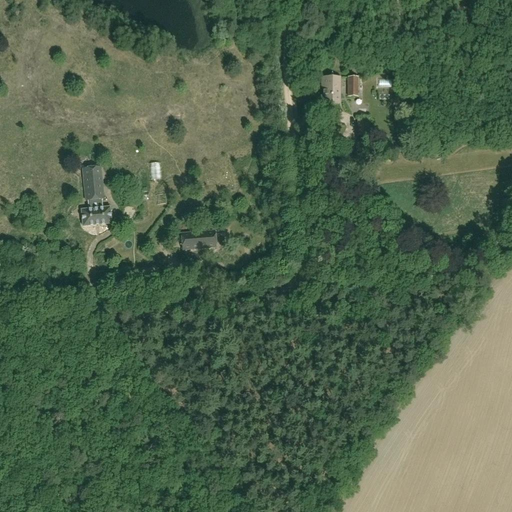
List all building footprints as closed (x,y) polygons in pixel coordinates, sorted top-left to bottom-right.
[(323,85),(323,105),(339,105),(339,79),(322,78),(322,85),(323,85)] [(358,78),(347,78),(347,97),(357,98),(358,78)] [(373,137),(369,136),(368,119),(357,119),(357,120),(358,137),(361,137),(361,144),(373,143),(373,137)] [(100,168),(83,169),(86,201),(88,201),(88,210),(82,211),(82,210),(81,210),(81,211),(83,226),(82,226),(82,227),(84,227),(83,226),(110,224),(111,224),(111,223),(109,209),(110,209),(109,208),(108,208),(102,209),(101,200),(103,199),(100,168)] [(215,248),(214,232),(181,235),(182,251),(215,248)] [(168,287),(167,276),(136,279),(137,290),(168,287)]
